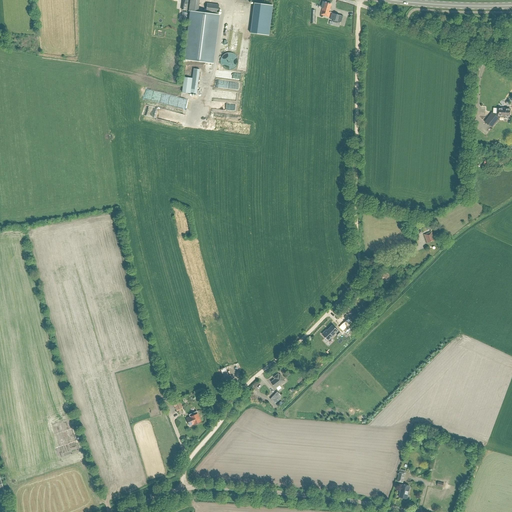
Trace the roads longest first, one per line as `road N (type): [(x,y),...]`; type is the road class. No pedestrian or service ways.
road 1 (track): [(358,5),(360,273),(315,326),(246,385),(188,461),(182,489)]
road 2 (unclassified): [(122,511),(190,487),(410,511)]
road 3 (secondary): [(511,5),(388,0)]
